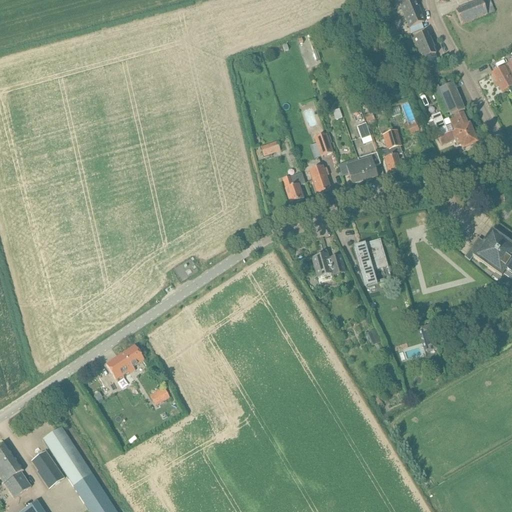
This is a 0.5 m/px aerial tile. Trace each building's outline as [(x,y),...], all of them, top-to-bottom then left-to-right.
[(489,0),(481,0),(455,11),(461,26),(495,12),(489,0)] [(406,18),(420,12),(418,6),(417,7),(415,1),(401,7),(406,18)] [(423,17),(420,12),(406,18),(410,29),(424,23),(421,17),(423,17)] [(417,50),(432,44),(430,39),(429,39),(426,34),(412,40),(417,50)] [(312,35),(308,36),(316,62),(320,61),(312,35)] [(432,44),(417,50),(421,61),(436,55),(433,49),(434,49),(432,44)] [(511,82),(511,81),(511,62),(503,67),(511,82)] [(511,81),(511,82),(503,67),(492,74),(502,92),(508,89),(511,95),(511,94),(511,81)] [(450,117),(456,114),(465,110),(453,83),(439,89),(438,86),(433,88),(446,117),(450,115),(450,117)] [(393,117),(408,111),(406,104),(390,110),(393,117)] [(339,110),(332,112),(335,121),(342,119),(339,110)] [(372,114),(365,116),(367,123),(372,122),(374,121),(372,114)] [(432,118),(426,121),(430,129),(436,127),(441,138),(438,140),(441,147),(455,140),(457,146),(461,144),(463,149),(476,143),(463,114),(454,118),(454,119),(450,121),(451,124),(445,127),(440,114),(432,117),(432,118)] [(408,136),(419,131),(414,119),(402,124),(408,136)] [(365,125),(356,128),(361,141),(370,137),(365,125)] [(402,171),(397,156),(402,155),(399,148),(402,147),(397,131),(383,135),(387,150),(382,152),(389,175),(402,171)] [(314,139),(320,158),(333,154),(327,135),(314,139)] [(282,140),(260,148),(263,158),(285,150),(282,140)] [(362,170),(365,182),(377,179),(374,167),(380,165),(377,154),(358,160),(362,170)] [(362,170),(358,160),(339,166),(342,177),(349,175),(352,186),(365,182),(362,170)] [(436,169),(434,163),(426,165),(428,171),(436,169)] [(309,172),(314,187),(317,196),(331,192),(326,177),(328,176),(326,169),(323,170),(322,167),(309,172)] [(298,185),(305,183),(301,174),(283,180),(287,190),(285,191),(290,205),(303,200),(298,185)] [(511,245),(491,231),(482,244),(478,241),(466,258),(470,262),(473,258),(495,274),(492,278),(498,282),(496,284),(511,295),(511,245)] [(385,258),(383,250),(380,240),(354,248),(365,285),(375,282),(370,263),(385,258)] [(345,274),(340,258),(340,257),(328,260),(327,255),(312,260),(320,286),(341,280),(340,275),(345,274)] [(373,272),(374,278),(385,276),(383,270),(373,272)] [(433,346),(428,326),(420,328),(425,348),(433,346)] [(365,334),(371,347),(381,343),(375,330),(365,334)] [(135,347),(106,366),(118,384),(136,372),(133,368),(144,361),(135,347)] [(122,389),(131,405),(142,399),(133,384),(122,389)] [(163,389),(149,397),(155,407),(169,399),(163,389)] [(88,511),(115,511),(62,429),(43,441),(88,511)] [(0,478),(15,499),(31,488),(21,473),(23,471),(5,444),(0,447),(0,478)] [(64,479),(51,460),(46,452),(32,462),(38,472),(37,473),(49,490),(64,479)] [(42,511),(37,503),(24,511),(42,511)]
